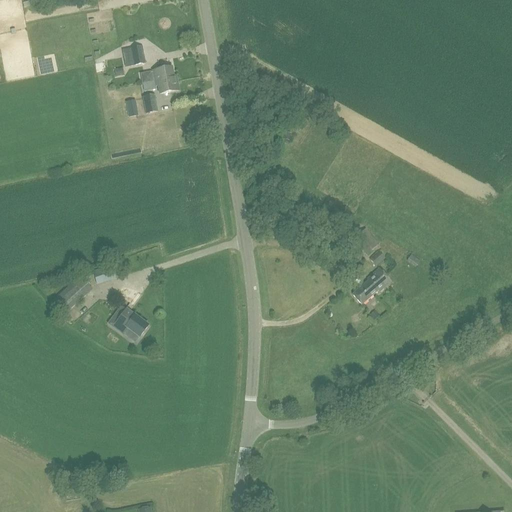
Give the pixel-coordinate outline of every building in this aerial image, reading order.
[(142,48),(123,51),(126,68),(145,64),(142,48)] [(107,63),(98,65),(100,73),(109,71),(107,63)] [(126,74),(124,68),(118,71),(120,77),(126,74)] [(172,68),(153,72),(155,84),(158,83),(160,96),(179,92),(177,83),(175,83),(172,68)] [(154,96),(142,98),(146,115),(157,113),(154,96)] [(139,102),(131,103),(131,117),(139,117),(139,102)] [(299,232),(307,239),(316,231),(315,230),(322,223),(316,217),(308,225),(307,224),(299,232)] [(379,245),(366,230),(354,241),(367,256),(379,245)] [(376,266),(386,259),(380,252),(371,260),(376,266)] [(412,256),(408,261),(416,267),(420,261),(412,256)] [(379,293),(391,283),(379,269),(368,279),(369,281),(378,292),(379,293)] [(165,285),(167,273),(155,270),(152,288),(159,290),(159,284),(165,285)] [(80,278),(54,302),(66,316),(93,292),(80,278)] [(362,306),(378,292),(369,281),(353,295),(362,306)] [(120,298),(137,304),(141,293),(124,287),(120,298)] [(149,327),(128,311),(127,311),(114,328),(124,335),(128,329),(141,338),(149,327)]
